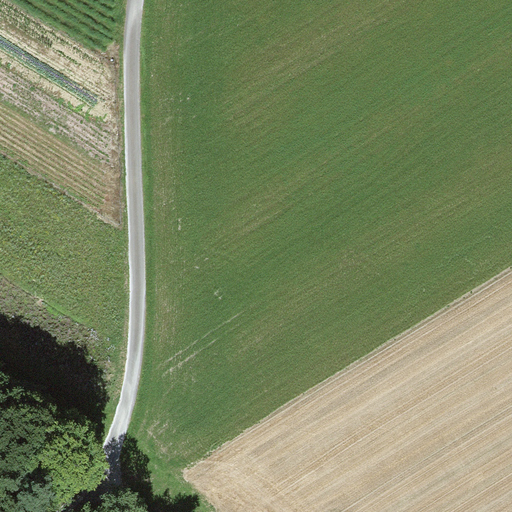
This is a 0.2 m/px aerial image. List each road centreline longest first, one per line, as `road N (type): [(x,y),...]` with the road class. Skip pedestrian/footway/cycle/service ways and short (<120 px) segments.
road 1 (unclassified): [(127,407),(138,290),(136,0)]
road 2 (track): [(71,511),(105,471),(127,407)]
